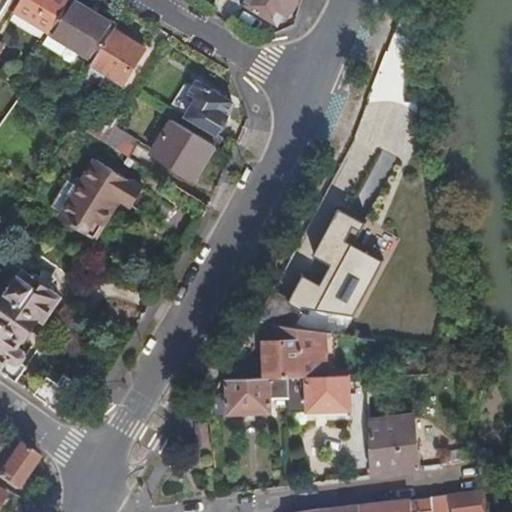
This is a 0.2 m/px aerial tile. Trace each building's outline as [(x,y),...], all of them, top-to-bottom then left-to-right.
[(0,0),(0,20),(12,0),(0,0)] [(52,34),(73,0),(27,0),(19,13),(52,34)] [(118,27),(74,0),(73,0),(52,34),(97,61),(115,32),(118,27)] [(301,0),(248,0),(250,1),(246,7),(280,27),(286,16),(290,18),(301,0)] [(115,32),(97,61),(95,64),(126,84),(147,52),(115,32)] [(415,68),(384,57),(364,113),(413,131),(415,68)] [(45,88),(25,76),(17,90),(37,102),(45,88)] [(218,147),(220,148),(225,140),(219,136),(230,117),(226,115),(233,103),(200,83),(192,96),(199,100),(184,127),(218,147)] [(43,106),(62,117),(69,106),(50,94),(43,106)] [(117,129),(121,122),(104,113),(91,135),(107,145),(117,129)] [(184,127),(175,121),(153,155),(196,182),(218,147),(184,127)] [(141,144),(117,129),(107,145),(131,159),(141,144)] [(102,157),(86,184),(69,211),(68,214),(101,235),(126,195),(139,203),(149,186),(102,157)] [(365,173),(343,160),(328,189),(294,255),(257,325),(278,328),(294,330),(335,251),(327,246),(365,173)] [(69,211),(86,184),(75,177),(59,204),(69,211)] [(0,233),(8,221),(0,215),(0,233)] [(0,370),(18,383),(29,368),(24,364),(28,359),(25,353),(21,351),(26,343),(24,341),(39,321),(43,324),(59,302),(55,299),(55,296),(55,293),(54,290),(37,278),(34,278),(31,278),(29,280),(25,277),(21,282),(20,282),(12,294),(13,295),(11,298),(9,297),(0,308),(0,370)] [(326,377),(324,335),(294,330),(278,328),(279,343),(265,343),(266,379),(287,378),(326,377)] [(36,396),(64,416),(84,389),(65,375),(58,385),(49,378),(36,396)] [(349,376),(326,377),(287,378),(288,397),(289,413),(350,411),(349,376)] [(288,397),(287,378),(266,379),(227,381),(227,415),(271,414),(271,398),(288,397)] [(271,414),(289,413),(288,397),(271,398),(271,414)] [(413,418),(370,423),(372,477),(421,470),(413,418)] [(0,479),(16,491),(38,459),(8,438),(0,450),(0,455),(9,462),(0,474),(0,479)] [(485,511),(484,495),(411,504),(411,511),(485,511)]
